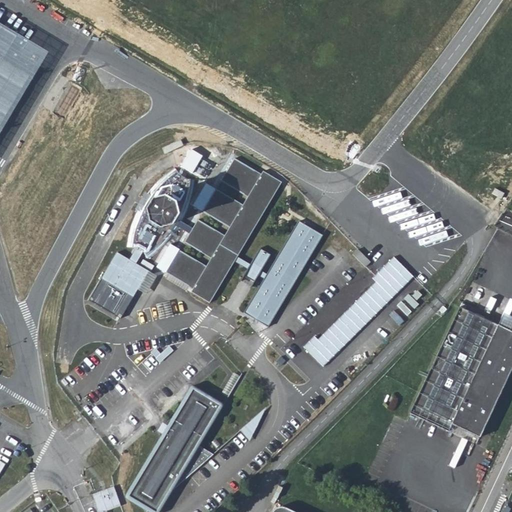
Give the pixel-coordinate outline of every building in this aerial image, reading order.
[(0,58),(30,76),(45,51),(0,24),(0,58)] [(0,127),(30,76),(0,58),(0,127)] [(195,289),(192,293),(211,304),(236,262),(239,257),(282,183),(263,172),(260,177),(234,161),(221,183),(248,198),(243,207),(216,191),(203,213),(230,228),(225,237),(198,221),(186,243),(213,259),(208,267),(181,252),(168,273),(195,289)] [(116,256),(101,282),(133,300),(148,274),(135,267),(141,256),(147,263),(155,258),(159,254),(163,250),(166,246),(169,242),(172,237),(176,230),(173,228),(176,222),(180,224),(182,220),(185,214),(187,208),(189,202),(190,196),(191,190),(192,181),(181,180),(176,177),(171,169),(165,175),(152,188),(145,197),(140,203),(144,206),(141,211),(137,209),(135,214),(132,222),(129,231),(127,240),(126,248),(126,251),(136,252),(129,263),(116,256)] [(266,279),(246,314),(252,317),(270,327),(323,236),(299,222),(268,275),(266,279)] [(354,253),(365,266),(371,261),(359,248),(357,250),(354,253)] [(249,270),(245,276),(256,282),(260,276),(262,271),(272,255),(261,249),(251,265),(249,270)] [(313,337),(304,347),(324,367),(415,274),(395,254),(374,275),(372,277),(376,281),(317,341),(313,337)] [(239,257),(236,262),(249,270),(251,265),(239,257)] [(262,271),(260,276),(266,279),(268,275),(262,271)] [(245,276),(240,285),(251,291),(256,282),(245,276)] [(408,415),(446,433),(449,426),(476,438),(511,361),(511,335),(457,311),(408,415)] [(148,511),(161,511),(174,491),(166,486),(167,483),(176,488),(193,446),(191,444),(192,442),(201,447),(219,417),(212,414),(214,410),(221,414),(226,406),(194,386),(126,499),(148,511)] [(241,431),(251,444),(269,409),(241,431)] [(95,494),(100,511),(104,511),(122,506),(116,487),(95,494)]
